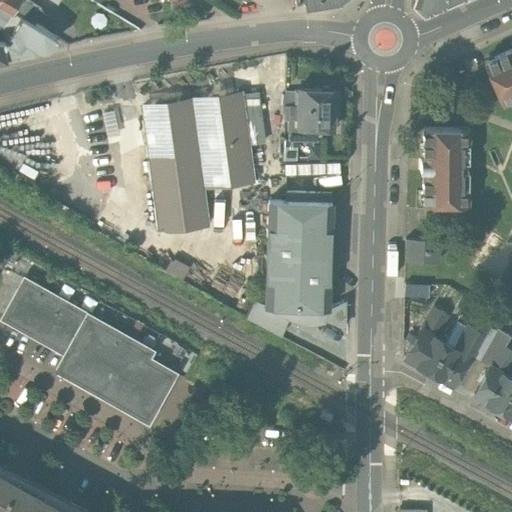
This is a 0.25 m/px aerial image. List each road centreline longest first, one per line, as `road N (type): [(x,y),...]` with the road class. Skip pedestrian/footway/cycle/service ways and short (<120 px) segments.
road 1 (tertiary): [(360,32),(136,55),(0,91)]
road 2 (tertiary): [(374,359),(384,61)]
road 3 (residential): [(162,481),(139,431),(0,354)]
road 4 (residential): [(373,483),(162,481)]
road 5 (residential): [(511,431),(374,359)]
road 6 (residential): [(24,446),(125,490),(162,481)]
road 7 (tertiary): [(373,483),(374,359)]
